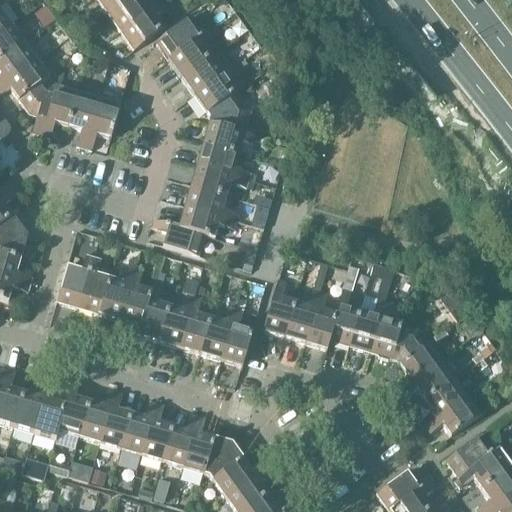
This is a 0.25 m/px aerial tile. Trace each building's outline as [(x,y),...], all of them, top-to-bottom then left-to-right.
[(95,0),(94,1),(107,19),(132,0),(95,0)] [(156,0),(146,7),(140,0),(132,0),(107,19),(120,36),(164,4),(161,0),(156,0)] [(169,11),(164,4),(120,36),(133,55),(164,32),(155,20),(169,11)] [(0,36),(10,29),(0,14),(0,36)] [(154,46),(167,65),(212,33),(207,26),(194,36),(185,24),(154,46)] [(0,62),(23,46),(10,29),(0,36),(0,62)] [(180,82),(211,60),(203,49),(217,39),(212,33),(167,65),(180,82)] [(0,89),(36,64),(23,46),(0,62),(0,89)] [(180,82),(193,100),(237,68),(232,61),(219,71),(211,60),(180,82)] [(0,99),(9,93),(24,114),(40,102),(52,105),(57,88),(52,86),(36,64),(0,89),(0,99)] [(193,100),(206,118),(237,96),(229,84),(242,74),(237,68),(193,100)] [(54,127),(67,131),(78,94),(57,88),(52,105),(40,102),(24,114),(28,119),(36,121),(31,137),(49,143),(54,127)] [(75,150),(83,153),(98,100),(78,94),(67,131),(80,134),(75,150)] [(209,123),(207,128),(244,138),(244,137),(251,115),(237,96),(206,118),(209,123)] [(98,100),(83,153),(91,155),(95,139),(109,143),(120,107),(98,100)] [(207,128),(201,148),(238,159),(242,146),(258,151),(260,142),(244,137),(244,138),(207,128)] [(201,148),(195,169),(248,184),(250,177),(234,172),(238,159),(201,148)] [(0,177),(7,172),(10,177),(17,173),(14,168),(20,163),(10,149),(3,154),(7,159),(0,163),(0,177)] [(248,184),(195,169),(189,190),(226,201),(230,187),(246,192),(248,184)] [(0,202),(13,193),(8,187),(0,192),(0,202)] [(189,190),(183,211),(236,226),(238,219),(222,214),(226,201),(189,190)] [(0,202),(0,230),(13,221),(4,209),(18,200),(13,193),(0,202)] [(183,211),(177,231),(177,232),(205,239),(204,240),(214,243),(218,229),(233,233),(236,226),(183,211)] [(13,221),(0,230),(0,280),(29,289),(32,281),(16,277),(27,240),(13,221)] [(177,232),(177,231),(152,223),(150,232),(166,237),(162,251),(199,261),(204,240),(205,239),(177,232)] [(253,224),(251,230),(263,233),(264,228),(253,224)] [(77,313),(93,260),(85,258),(80,274),(66,270),(56,306),(77,313)] [(77,313),(98,319),(109,282),(96,278),(100,263),(93,260),(77,313)] [(119,325),(134,273),(127,270),(122,286),(109,282),(98,319),(119,325)] [(150,295),(150,294),(137,291),(142,275),(134,273),(119,325),(139,331),(150,295)] [(29,289),(0,280),(0,303),(7,306),(11,292),(27,297),(29,289)] [(283,342),(294,305),(281,301),(286,286),(277,283),(262,336),(283,342)] [(136,340),(158,347),(169,310),(155,306),(160,290),(151,288),(150,294),(150,295),(139,331),(136,340)] [(335,317),(328,345),(348,351),(359,314),(346,310),(351,295),(342,292),(335,317)] [(304,349),(319,296),(312,293),(307,309),(294,305),(283,342),(304,349)] [(328,345),(335,317),(322,314),(327,298),(319,296),(304,349),(326,355),(328,345)] [(158,347),(178,353),(194,300),(186,298),(182,314),(169,310),(158,347)] [(194,300),(178,353),(199,359),(210,322),(197,318),(202,303),(194,300)] [(359,314),(348,351),(369,357),(384,305),(377,302),(372,318),(359,314)] [(369,357),(390,363),(401,327),(388,323),(392,307),(385,304),(384,305),(369,357)] [(235,313),(228,310),(223,326),(210,322),(199,359),(220,365),(235,313)] [(235,313),(220,365),(242,371),(252,335),(238,331),(243,315),(235,313)] [(395,365),(398,370),(430,347),(419,332),(401,327),(390,363),(395,365)] [(394,390),(398,397),(442,365),(430,347),(398,370),(407,381),(394,390)] [(416,394),(424,405),(455,382),(442,365),(398,397),(402,403),(416,394)] [(15,376),(7,374),(0,398),(0,428),(12,433),(23,396),(10,392),(15,376)] [(419,425),(423,432),(468,400),(455,382),(424,405),(432,416),(419,425)] [(57,436),(78,442),(88,405),(75,401),(80,385),(71,383),(64,408),(57,436)] [(36,400),(23,396),(12,433),(33,439),(49,386),(41,384),(36,400)] [(55,445),(57,436),(64,408),(52,404),(56,389),(49,386),(33,439),(55,445)] [(78,442),(99,448),(114,396),(107,393),(102,409),(88,405),(78,442)] [(99,448),(120,454),(130,417),(117,414),(122,398),(114,396),(99,448)] [(481,418),(468,400),(423,432),(428,438),(441,429),(450,441),(481,418)] [(120,454),(140,460),(156,408),(148,405),(143,421),(130,417),(120,454)] [(140,460),(161,466),(172,430),(159,426),(163,410),(156,408),(140,460)] [(161,466),(182,472),(197,420),(189,418),(185,433),(172,430),(161,466)] [(182,472),(203,478),(214,442),(200,438),(205,422),(197,420),(182,472)] [(231,447),(214,442),(203,478),(208,480),(211,485),(242,462),(231,447)] [(444,465),(457,482),(457,483),(498,454),(499,455),(503,452),(497,445),(484,454),(476,443),(444,465)] [(472,483),(480,493),(511,471),(499,455),(498,454),(457,483),(457,482),(453,485),(459,492),(472,483)] [(211,485),(224,503),(268,471),(264,464),(250,474),(242,462),(211,485)] [(224,503),(230,511),(247,511),(268,498),(260,487),(273,477),(268,471),(224,503)] [(476,511),(490,511),(511,496),(511,472),(511,471),(480,493),(487,504),(476,511)] [(375,498),(384,511),(394,511),(433,485),(428,478),(415,488),(406,476),(375,498)] [(394,511),(431,511),(432,511),(424,501),(437,491),(433,485),(394,511)] [(511,511),(511,496),(490,511),(511,511)] [(276,509),(268,498),(247,511),(284,511),(294,506),(289,499),(276,509)]
